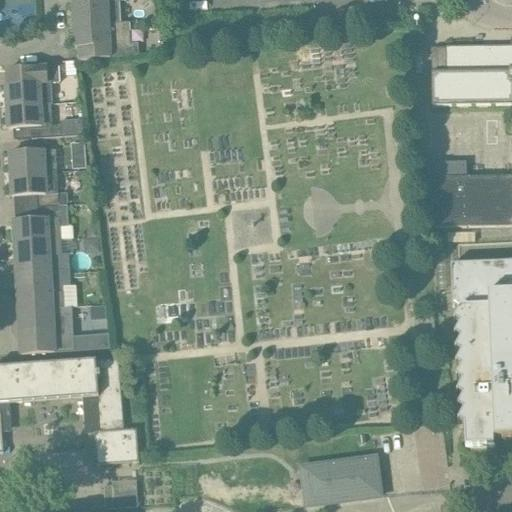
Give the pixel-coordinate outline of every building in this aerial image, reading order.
[(73,5),(74,26),(129,23),(120,24),(119,2),(126,2),(125,0),(97,0),(98,3),(73,5)] [(74,26),(76,62),(105,60),(139,56),(138,45),(130,45),(129,23),(74,26)] [(489,47),(431,48),(432,107),(511,105),(511,177),(466,179),(466,163),(427,164),(428,219),(431,219),(432,229),(511,227),(511,52),(489,52),(489,47)] [(5,71),(6,86),(7,107),(52,105),(51,85),(59,84),(58,68),(5,71)] [(52,106),(52,105),(7,107),(8,131),(34,129),(34,140),(83,137),(81,120),(60,122),(61,127),(52,128),(51,106),(52,106)] [(11,176),(56,173),(55,151),(10,154),(11,176)] [(78,157),(72,163),(72,171),(87,170),(86,156),(78,157)] [(56,173),(11,176),(12,199),(37,197),(38,209),(58,207),(56,173)] [(14,222),(15,243),(60,241),(60,228),(68,228),(67,206),(58,207),(38,209),(38,220),(14,222)] [(85,241),(85,250),(91,255),(99,254),(98,240),(88,241),(85,241)] [(60,241),(15,243),(17,278),(69,275),(68,255),(61,256),(60,241)] [(511,263),(451,266),(453,309),(455,308),(460,311),(454,322),(461,325),(455,336),(461,340),(455,351),(462,354),(456,365),(462,368),(456,379),(463,383),(457,394),(463,397),(457,408),(464,412),(458,423),(464,426),(465,449),(494,447),(494,440),(511,439),(511,263)] [(69,275),(17,278),(19,311),(64,309),(63,294),(63,288),(70,287),(69,275)] [(19,311),(20,334),(21,356),(21,357),(54,354),(53,324),(73,323),(72,308),(64,309),(19,311)] [(94,310),(95,317),(106,316),(105,308),(94,310)] [(84,426),(94,426),(95,435),(95,447),(97,467),(101,467),(139,464),(137,431),(124,432),(118,362),(116,362),(96,363),(96,362),(0,369),(0,454),(2,455),(0,424),(11,424),(9,405),(82,400),(84,426)] [(375,460),(300,470),(305,508),(381,498),(377,473),(375,473),(374,466),(376,466),(375,460)]
